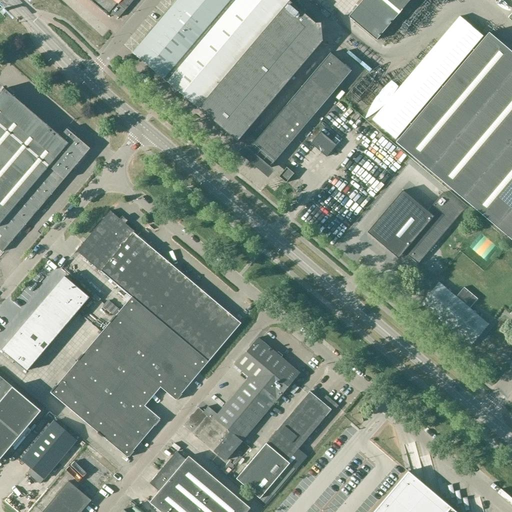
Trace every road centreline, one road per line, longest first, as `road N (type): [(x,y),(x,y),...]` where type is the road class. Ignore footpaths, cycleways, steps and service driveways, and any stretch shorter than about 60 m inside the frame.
road 1 (tertiary): [(482,414),(142,127)]
road 2 (unclassified): [(511,511),(272,307)]
road 3 (unclassified): [(102,511),(272,307)]
road 4 (unclassified): [(272,307),(108,173)]
road 5 (unknown): [(0,355),(136,471)]
road 6 (unclassified): [(0,301),(108,173)]
